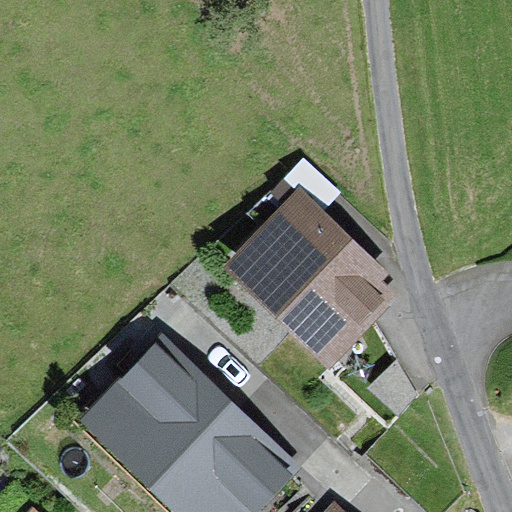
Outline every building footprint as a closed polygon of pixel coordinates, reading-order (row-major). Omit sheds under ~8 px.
[(311,199),(243,269),(337,359),(391,303),(372,285),(386,271),(311,199)] [(166,344),(95,420),(193,511),(269,511),(306,473),(166,344)] [(390,425),(359,457),(383,479),(413,447),(390,425)] [(413,447),(383,479),(407,502),(438,470),(413,447)] [(438,470),(407,502),(417,511),(437,511),(459,490),(438,470)] [(354,511),(345,503),(336,511),(354,511)]
